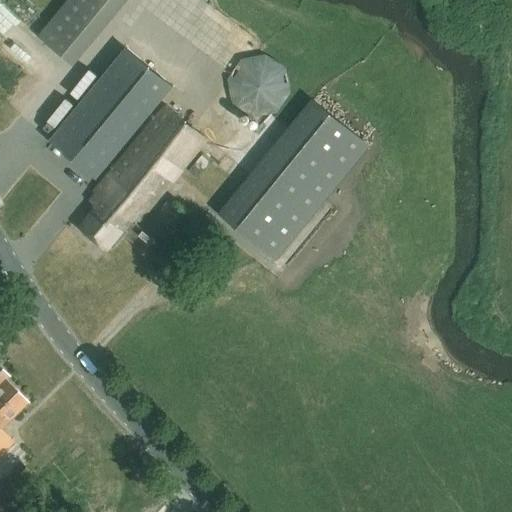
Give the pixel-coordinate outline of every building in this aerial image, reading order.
[(73,66),(127,0),(67,0),(38,36),(73,66)] [(0,7),(0,29),(9,34),(18,17),(0,7)] [(10,48),(3,58),(34,81),(42,70),(10,48)] [(98,180),(172,87),(125,49),(51,142),(98,180)] [(252,117),(277,112),(291,91),(286,68),(264,54),(241,59),(227,79),(232,102),(252,117)] [(220,214),(276,259),(370,146),(313,100),(220,214)] [(147,226),(139,220),(206,137),(166,105),(88,201),(96,207),(80,227),(108,249),(114,242),(117,245),(125,235),(156,260),(192,215),(170,198),(147,226)] [(179,198),(199,215),(206,205),(187,189),(195,178),(186,171),(170,190),(180,197),(179,198)] [(195,252),(209,233),(196,224),(182,242),(195,252)] [(239,323),(249,301),(231,293),(222,315),(239,323)] [(237,326),(247,343),(262,333),(251,317),(237,326)] [(0,453),(13,441),(0,428),(27,402),(4,379),(8,376),(0,368),(0,453)]
